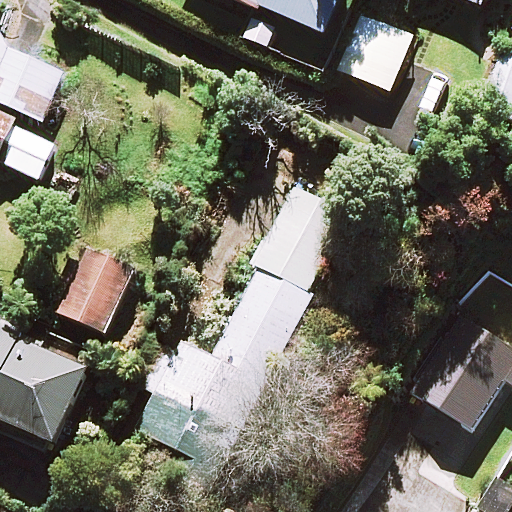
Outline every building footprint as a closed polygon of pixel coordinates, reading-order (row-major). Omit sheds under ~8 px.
[(215,0),(270,23),(270,22),(333,48),(353,0),(215,0)] [(443,0),(492,16),(497,0),(443,0)] [(0,108),(51,130),(74,79),(7,50),(11,41),(0,36),(0,20),(7,4),(0,1),(0,108)] [(418,45),(365,22),(340,77),(394,100),(418,45)] [(511,66),(505,64),(484,121),(511,130),(511,66)] [(0,175),(1,176),(23,128),(0,117),(0,175)] [(72,147),(27,129),(9,174),(54,192),(72,147)] [(358,225),(294,195),(257,275),(264,278),(248,311),(221,369),(182,350),(139,440),(178,459),(166,484),(223,511),(358,225)] [(145,280),(94,255),(61,322),(112,347),(145,280)] [(0,429),(63,457),(97,380),(25,348),(30,337),(0,324),(0,429)] [(483,449),(511,398),(488,385),(459,436),(483,449)] [(511,511),(511,497),(500,489),(483,511),(511,511)]
